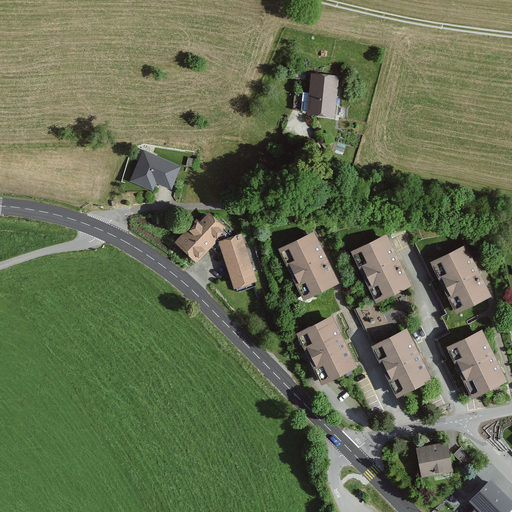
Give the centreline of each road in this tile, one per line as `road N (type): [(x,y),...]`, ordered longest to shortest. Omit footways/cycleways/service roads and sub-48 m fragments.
road 1 (residential): [(103,229),(134,209),(309,202),(511,218)]
road 2 (tertiary): [(103,229),(192,289),(348,447)]
road 3 (residential): [(398,237),(429,322),(424,335),(466,416)]
road 4 (track): [(511,34),(324,0)]
road 5 (residential): [(374,436),(316,385),(293,335)]
